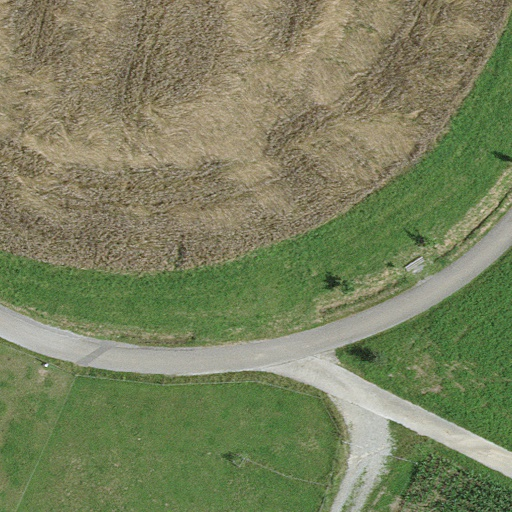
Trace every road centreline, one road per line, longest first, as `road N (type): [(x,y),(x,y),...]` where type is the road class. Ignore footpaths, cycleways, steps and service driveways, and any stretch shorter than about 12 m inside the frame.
road 1 (track): [(265,363),(473,275),(511,219)]
road 2 (track): [(0,334),(110,363),(265,363)]
road 3 (track): [(265,363),(511,465)]
